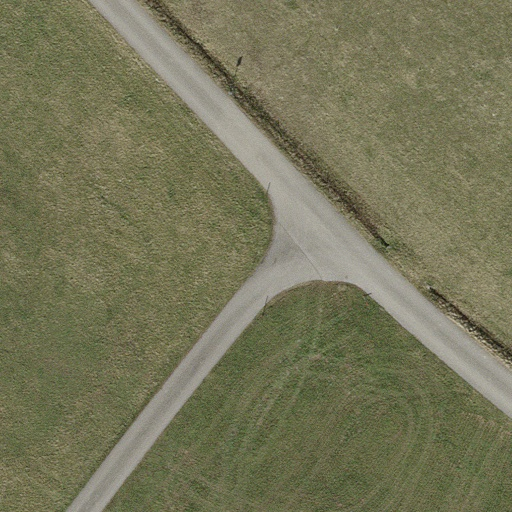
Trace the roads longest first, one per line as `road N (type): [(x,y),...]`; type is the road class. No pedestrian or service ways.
road 1 (track): [(108,0),(324,226),(511,392)]
road 2 (residential): [(87,511),(245,309),(324,226)]
